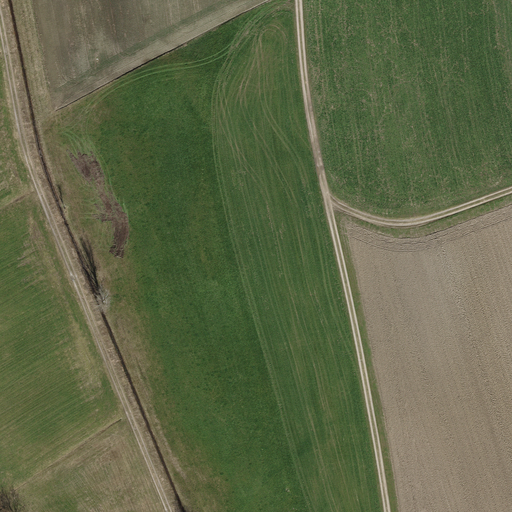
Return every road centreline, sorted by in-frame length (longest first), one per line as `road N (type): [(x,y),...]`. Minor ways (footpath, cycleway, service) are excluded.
road 1 (track): [(0,14),(22,137),(171,511)]
road 2 (track): [(382,511),(339,251),(305,122),(297,0)]
road 3 (track): [(325,196),(390,221),(511,188)]
